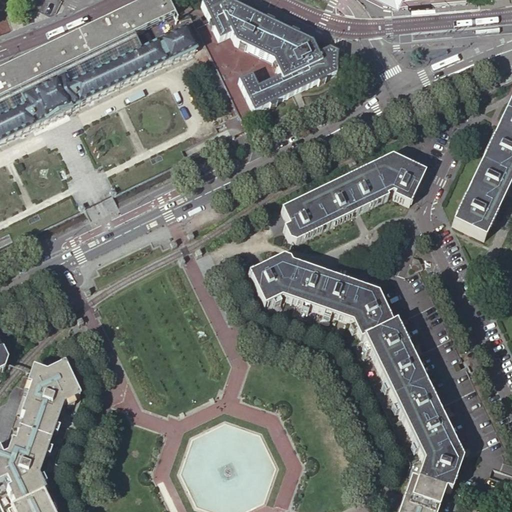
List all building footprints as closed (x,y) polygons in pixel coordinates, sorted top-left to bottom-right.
[(152,0),(126,13),(0,73),(0,102),(12,97),(94,57),(133,38),(144,32),(164,23),(165,25),(177,19),(173,11),(167,0),(152,0)] [(228,4),(218,0),(217,0),(210,3),(203,7),(201,8),(204,14),(228,4)] [(255,17),(228,4),(204,14),(207,21),(202,23),(199,19),(191,22),(239,121),(267,108),(268,111),(276,107),(274,105),(316,85),(317,87),(324,84),(323,81),(335,76),(335,56),(328,52),(316,58),(311,47),(254,19),(255,17)] [(0,146),(43,126),(43,127),(71,114),(70,113),(166,67),(167,68),(181,61),(195,54),(184,32),(140,53),(102,71),(69,87),(66,80),(20,101),(24,110),(0,121),(0,146)] [(133,38),(94,57),(98,64),(102,71),(140,53),(133,38)] [(0,102),(0,121),(24,110),(20,101),(66,80),(69,87),(102,71),(98,64),(94,57),(12,97),(0,102)] [(511,100),(451,227),(483,242),(511,181),(511,100)] [(392,201),(408,209),(424,176),(391,160),(280,213),(288,229),(283,233),(288,244),(291,245),(295,247),(357,217),(387,202),(386,200),(391,197),(394,198),(392,201)] [(444,493),(491,509),(501,483),(486,478),(488,473),(489,469),(500,472),(502,466),(504,460),(502,455),(505,453),(469,379),(464,368),(460,370),(459,367),(458,364),(461,362),(417,273),(421,270),(418,263),(411,260),(409,266),(413,275),(404,280),(400,278),(392,276),(386,274),(372,281),(368,294),(362,292),(290,267),(289,263),(286,263),(281,261),(247,278),(264,312),(275,316),(279,314),(345,336),(350,347),(353,347),(410,464),(405,480),(409,481),(444,493)] [(0,505),(3,511),(11,511),(52,492),(55,491),(49,478),(71,416),(75,415),(80,402),(63,368),(46,376),(32,372),(31,375),(23,397),(5,451),(1,449),(0,449),(0,505)] [(437,511),(444,493),(409,481),(401,505),(398,511),(437,511)] [(61,511),(52,492),(11,511),(61,511)]
